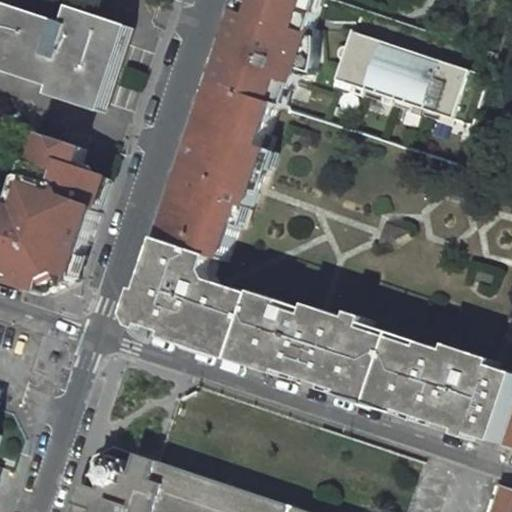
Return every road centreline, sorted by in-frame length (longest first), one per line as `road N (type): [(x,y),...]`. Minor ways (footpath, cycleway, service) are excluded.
road 1 (residential): [(511,472),(99,334)]
road 2 (residential): [(210,0),(99,334)]
road 3 (residential): [(99,334),(38,511)]
